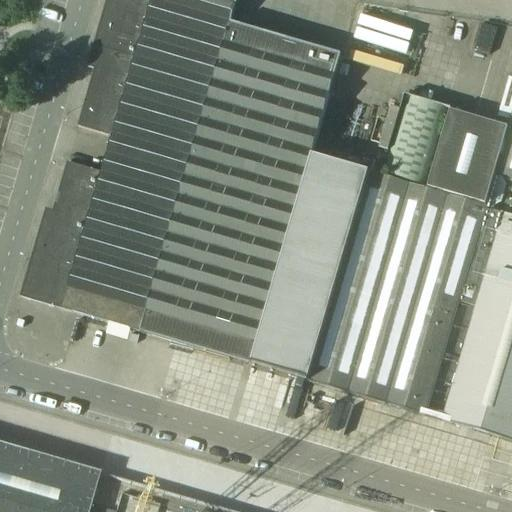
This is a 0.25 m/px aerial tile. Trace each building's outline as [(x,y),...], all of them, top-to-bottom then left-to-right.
[(237,0),(107,0),(87,68),(99,72),(97,80),(92,79),(78,126),(77,126),(77,128),(113,139),(103,174),(66,164),(66,166),(67,166),(53,214),(57,215),(55,223),(48,221),(26,299),(26,298),(25,300),(53,308),(54,306),(62,308),(61,311),(250,366),(261,328),(341,57),(230,25),(237,0)] [(495,31),(478,26),(471,51),(488,56),(495,31)] [(446,108),(404,96),(382,174),(424,186),(446,108)] [(511,111),(507,129),(493,175),(511,180),(511,111)] [(484,206),(493,175),(507,129),(449,112),(427,189),(484,206)] [(311,157),(250,366),(259,369),(309,383),(320,345),(370,174),(311,157)] [(423,417),(457,303),(467,306),(453,350),(443,385),(451,387),(442,422),(511,442),(511,217),(503,214),(502,216),(484,211),(485,207),(370,174),(320,345),(309,383),(423,417)] [(86,511),(98,475),(0,446),(0,511),(86,511)]
